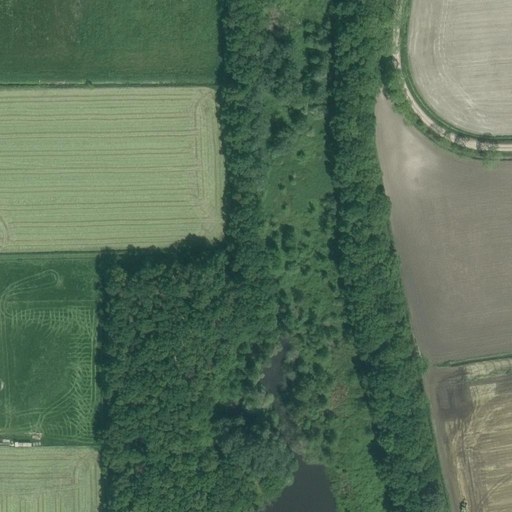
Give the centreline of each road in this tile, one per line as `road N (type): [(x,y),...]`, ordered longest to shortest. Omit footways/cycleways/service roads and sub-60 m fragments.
road 1 (track): [(371,0),(363,146),(442,511)]
road 2 (track): [(511,150),(464,146),(420,116),(398,66),(403,0)]
